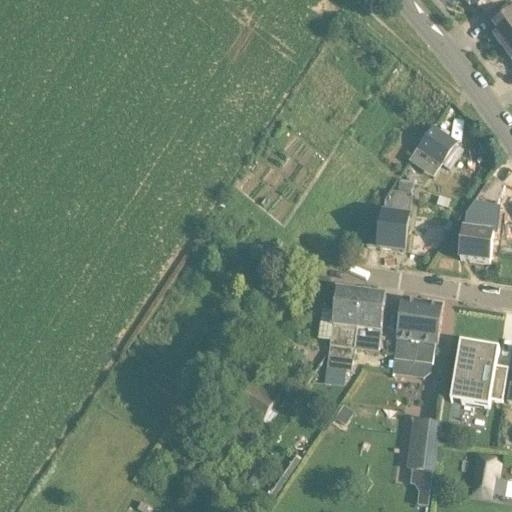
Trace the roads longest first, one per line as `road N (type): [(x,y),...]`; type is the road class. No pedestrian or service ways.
road 1 (residential): [(329,281),(511,302)]
road 2 (residential): [(511,139),(403,0)]
